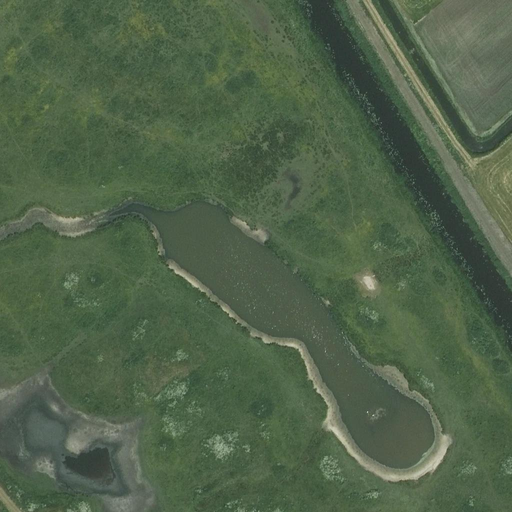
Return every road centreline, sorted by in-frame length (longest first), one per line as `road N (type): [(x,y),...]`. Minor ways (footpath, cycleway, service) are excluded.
road 1 (track): [(511,269),(347,0)]
road 2 (track): [(392,0),(476,138),(511,113)]
